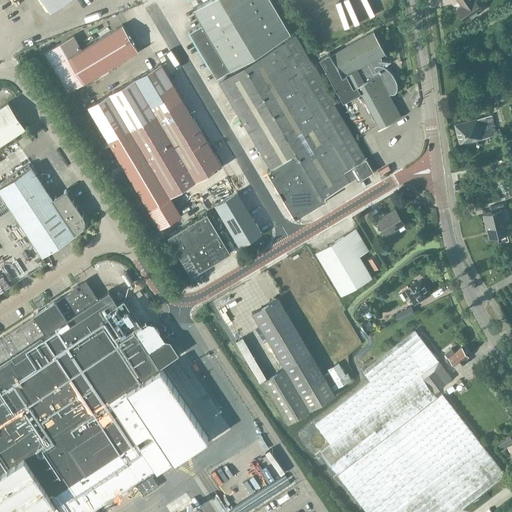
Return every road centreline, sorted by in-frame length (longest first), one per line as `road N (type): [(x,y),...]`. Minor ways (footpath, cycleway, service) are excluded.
road 1 (unclassified): [(294,241),(154,7)]
road 2 (unclassified): [(120,231),(160,289),(186,299),(294,241)]
road 3 (tertiary): [(511,363),(458,267),(438,172)]
road 4 (unclassified): [(120,231),(25,84),(0,72)]
road 5 (tertiary): [(438,172),(410,0)]
road 6 (unclassified): [(294,241),(401,178),(438,172)]
road 7 (unknown): [(256,411),(242,432),(140,511)]
road 8 (unclassified): [(0,310),(120,231)]
road 9 (unknown): [(13,74),(15,39),(96,0)]
